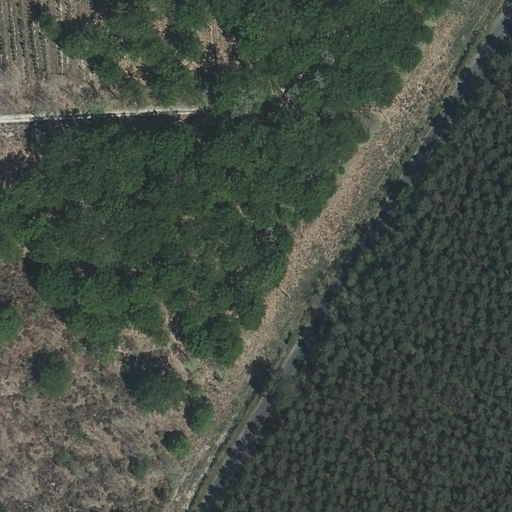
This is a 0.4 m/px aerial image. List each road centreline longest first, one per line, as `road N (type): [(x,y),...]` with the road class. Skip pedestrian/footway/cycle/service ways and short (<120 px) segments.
road 1 (unclassified): [(511,6),(211,511)]
road 2 (track): [(406,0),(285,107),(0,122)]
